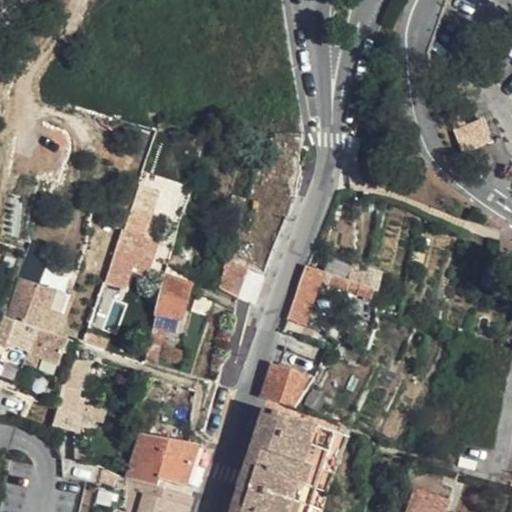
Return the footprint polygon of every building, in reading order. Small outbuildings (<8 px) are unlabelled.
[(489,139),(480,116),(462,123),(471,146),(489,139)] [(246,198),(231,194),(227,210),(242,214),(246,198)] [(132,204),(123,230),(106,284),(125,289),(130,271),(146,277),(149,270),(152,259),(153,256),(147,254),(152,239),(150,238),(158,212),(132,204)] [(158,241),(152,239),(147,254),(153,256),(158,241)] [(181,250),(173,248),(169,265),(186,271),(190,260),(179,257),(181,250)] [(510,280),(508,254),(497,255),(498,266),(499,281),(510,280)] [(249,267),(227,258),(218,287),(239,297),(256,305),(266,275),(249,267)] [(346,279),(374,289),(376,290),(378,290),(382,272),(351,263),(346,279)] [(374,289),(346,279),(309,266),(306,265),(298,285),(296,296),(287,317),(306,324),(320,285),(326,287),(327,285),(371,299),(374,289)] [(499,281),(498,266),(487,267),(488,281),(499,281)] [(53,289),(19,277),(5,316),(39,328),(55,334),(61,315),(46,309),(53,289)] [(189,285),(166,277),(153,326),(166,329),(176,332),(189,285)] [(73,296),(68,294),(61,315),(55,334),(59,335),(73,296)] [(29,352),(39,328),(5,316),(4,316),(0,326),(0,341),(27,352),(29,352)] [(166,329),(153,326),(152,332),(164,336),(166,329)] [(55,334),(39,328),(29,352),(41,356),(58,363),(69,339),(59,335),(55,334)] [(164,336),(152,332),(144,362),(158,366),(164,336)] [(511,348),(484,341),(458,466),(487,473),(511,479),(511,348)] [(29,352),(27,352),(23,364),(36,368),(41,356),(29,352)] [(76,391),(90,357),(78,357),(66,388),(76,391)] [(270,362),(265,379),(305,392),(315,376),(270,362)] [(294,408),(305,392),(265,379),(260,397),(294,408)] [(322,396),(319,393),(313,393),(311,394),(308,398),(309,403),(309,404),(313,407),(319,407),(321,405),(323,401),(323,397),(322,396)] [(94,406),(85,404),(82,413),(91,416),(94,406)] [(273,411),(264,408),(229,511),(240,511),(245,498),(246,493),(254,469),(255,465),(266,432),(273,411)] [(82,417),(58,409),(52,426),(57,427),(78,433),(82,417)] [(308,511),(334,431),(273,411),(266,432),(255,465),(254,469),(246,493),(245,498),(240,511),(308,511)] [(142,433),(127,479),(148,484),(157,487),(158,483),(159,478),(186,486),(200,445),(142,433)] [(88,450),(76,447),(72,460),(84,464),(88,450)] [(119,476),(103,469),(100,482),(114,488),(119,476)] [(139,511),(144,494),(145,494),(148,484),(127,479),(125,485),(125,505),(124,511),(128,511),(139,511)] [(447,511),(452,500),(413,487),(405,511),(447,511)] [(187,511),(189,506),(145,494),(144,494),(139,511),(187,511)]
